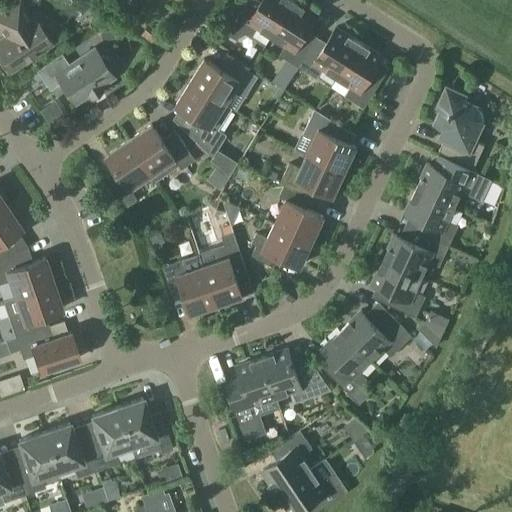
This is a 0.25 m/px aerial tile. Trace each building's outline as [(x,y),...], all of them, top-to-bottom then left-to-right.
[(271,35),(293,0),(261,0),(258,6),(249,0),(247,0),(226,33),(236,39),(241,30),(251,37),(257,26),(271,35)] [(298,66),(314,41),(304,35),(317,14),(293,0),(271,35),(286,44),(279,54),(298,66)] [(10,69),(50,43),(34,18),(31,20),(18,1),(0,12),(0,29),(5,37),(0,40),(0,53),(1,55),(0,55),(0,62),(4,69),(8,66),(10,69)] [(150,40),(154,31),(136,22),(132,31),(150,40)] [(337,76),(359,41),(336,26),(323,47),(314,41),(298,66),(316,78),(323,68),(337,76)] [(359,41),(337,76),(351,85),(345,96),(363,108),(379,82),(369,76),(382,56),(359,41)] [(126,62),(132,50),(120,44),(114,56),(126,62)] [(102,55),(98,54),(93,47),(68,64),(61,53),(36,70),(49,90),(60,82),(75,103),(113,77),(108,70),(109,66),(109,61),(106,57),(102,55)] [(204,58),(189,81),(223,102),(232,87),(244,95),(256,76),(230,60),(224,70),(204,58)] [(229,106),(223,102),(189,81),(175,104),(195,117),(186,131),(210,155),(224,133),(216,128),(229,106)] [(479,108),(476,106),(476,105),(464,100),(466,96),(446,87),(436,106),(440,108),(434,122),(444,127),(439,137),(444,139),(438,150),(474,166),(484,144),(476,141),(480,131),(479,130),(482,122),(483,118),(482,115),(481,111),(479,108)] [(306,153),(344,171),(356,146),(334,136),(339,125),(313,109),(301,136),(312,141),(306,153)] [(152,173),(151,174),(156,181),(178,165),(181,168),(194,159),(178,134),(164,143),(151,124),(128,139),(152,173)] [(129,189),(151,174),(152,173),(128,139),(106,154),(119,174),(109,181),(126,205),(136,198),(129,189)] [(333,195),(344,171),(306,153),(297,172),(287,167),(279,183),(284,185),(306,196),(311,185),(333,195)] [(416,188),(454,205),(461,190),(481,199),(490,178),(454,162),(449,173),(427,163),(416,188)] [(301,206),(306,196),(284,185),(279,196),(285,199),(274,223),(312,241),(323,216),(301,206)] [(447,220),(454,205),(416,188),(404,212),(426,222),(421,233),(448,246),(457,225),(447,220)] [(0,257),(10,253),(9,252),(1,240),(21,227),(5,204),(0,208),(0,257)] [(300,265),(312,241),(274,223),(267,238),(256,233),(251,243),(256,245),(251,256),(273,266),(279,255),(300,265)] [(203,265),(216,304),(242,295),(234,273),(246,269),(233,231),(221,235),(224,245),(215,248),(219,259),(203,265)] [(439,266),(448,246),(421,233),(416,244),(394,234),(383,258),(421,276),(428,261),(439,266)] [(0,257),(0,282),(7,279),(13,296),(53,282),(44,256),(21,264),(16,249),(9,252),(10,253),(0,257)] [(183,259),(162,266),(171,294),(183,291),(190,313),(216,304),(203,265),(199,253),(183,259)] [(414,291),(421,276),(383,258),(371,283),(393,293),(388,304),(415,317),(425,296),(414,291)] [(282,301),(275,281),(254,289),(261,308),(282,301)] [(39,316),(61,308),(53,282),(13,296),(2,299),(7,315),(14,336),(43,327),(39,316)] [(341,329),(370,359),(382,347),(390,356),(411,335),(390,314),(377,327),(360,310),(341,329)] [(47,338),(43,327),(14,336),(5,339),(5,341),(0,342),(0,354),(18,349),(22,358),(33,354),(39,371),(50,367),(51,372),(67,366),(66,362),(78,357),(69,331),(47,338)] [(358,370),(370,359),(341,329),(321,348),(338,365),(329,374),(350,395),(367,379),(358,370)] [(288,347),(262,356),(275,396),(291,390),(295,402),(327,391),(308,365),(295,370),(288,347)] [(231,394),(241,426),(255,421),(252,413),(278,405),(275,396),(262,356),(236,365),(244,390),(231,394)] [(116,406),(129,445),(145,440),(149,451),(159,448),(161,453),(172,449),(160,416),(150,419),(142,397),(116,406)] [(114,451),(129,445),(116,406),(90,414),(98,437),(87,441),(97,469),(118,462),(114,451)] [(97,469),(87,441),(76,444),(69,422),(43,431),(56,470),(72,465),(76,476),(97,469)] [(277,491),(315,466),(305,452),(312,447),(299,429),(275,446),(281,455),(261,469),(277,491)] [(41,475),(56,470),(43,431),(17,439),(25,462),(14,466),(24,494),(44,487),(41,475)] [(277,491),(290,511),(294,511),(312,501),(318,510),(345,492),(349,486),(329,456),(315,466),(277,491)] [(24,494),(14,466),(3,469),(0,459),(0,503),(3,502),(3,501),(24,494)] [(187,511),(183,511),(161,511),(156,496),(142,500),(143,505),(143,504),(145,511),(187,511)]
